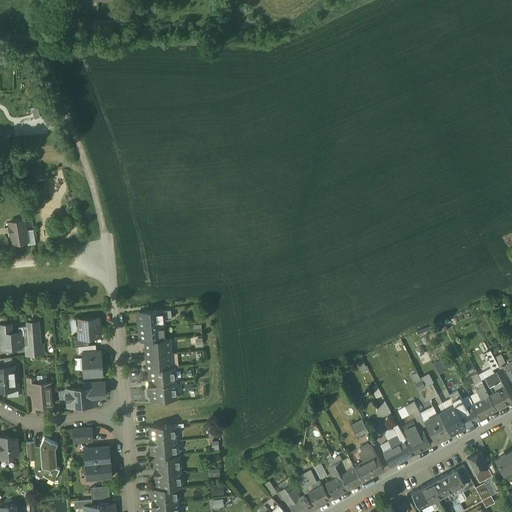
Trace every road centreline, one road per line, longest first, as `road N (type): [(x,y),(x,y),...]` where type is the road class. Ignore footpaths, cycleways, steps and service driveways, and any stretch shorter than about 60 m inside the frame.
road 1 (residential): [(109,259),(122,413)]
road 2 (residential): [(511,409),(389,475)]
road 3 (residential): [(122,413),(29,423),(0,409)]
